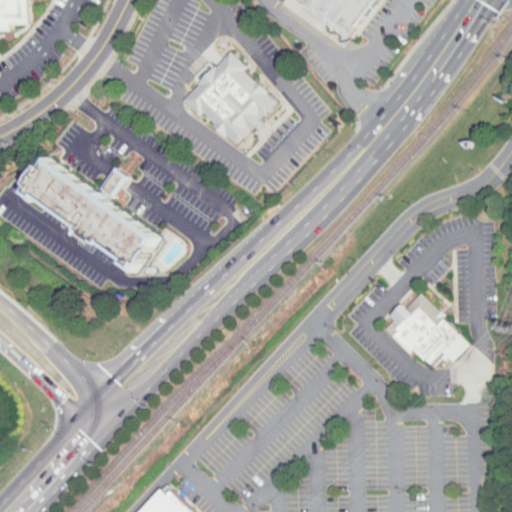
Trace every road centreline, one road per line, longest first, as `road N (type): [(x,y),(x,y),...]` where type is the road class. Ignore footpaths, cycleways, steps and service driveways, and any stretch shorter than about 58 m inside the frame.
road 1 (primary): [(97,411),(370,143),(473,0)]
road 2 (residential): [(511,150),(489,177),(413,215),(312,324)]
road 3 (residential): [(0,134),(64,92),(102,48),(126,0)]
road 4 (motorway): [(97,411),(83,379),(0,300)]
road 5 (primary): [(2,511),(97,411)]
road 6 (motorway): [(0,333),(65,397),(97,411)]
